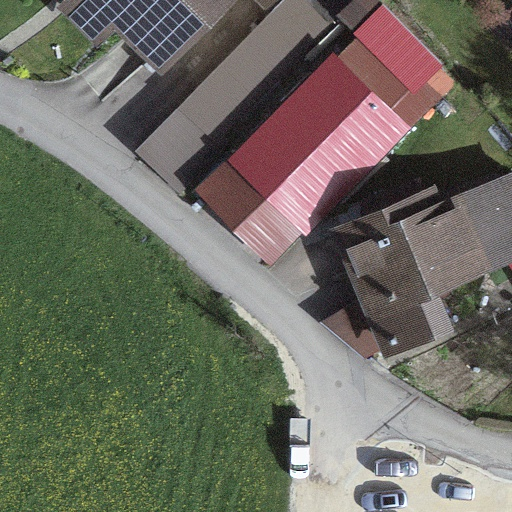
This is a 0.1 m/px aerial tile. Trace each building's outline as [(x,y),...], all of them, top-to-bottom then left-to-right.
[(215,0),(74,0),(71,3),(99,31),(117,13),(160,56),(215,0)] [(222,145),(214,136),(349,0),(292,0),(144,150),(181,186),(222,145)] [(357,30),(414,84),(439,59),(381,4),(357,30)] [(236,165),(303,224),(398,121),(333,60),(236,165)] [(435,211),(430,196),(411,203),(407,190),(382,199),(387,212),(345,227),(387,343),(454,319),(437,279),(511,250),(511,188),(510,183),(435,211)]
